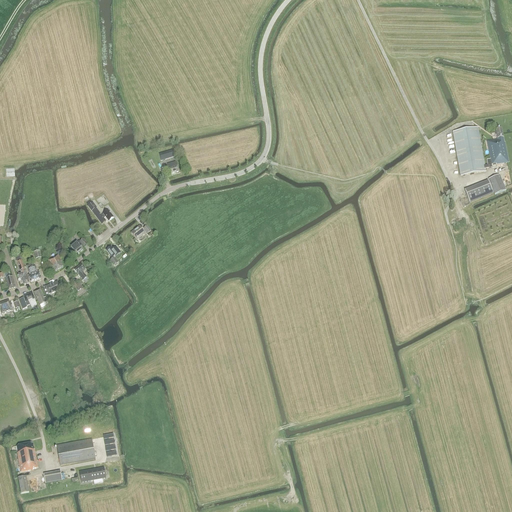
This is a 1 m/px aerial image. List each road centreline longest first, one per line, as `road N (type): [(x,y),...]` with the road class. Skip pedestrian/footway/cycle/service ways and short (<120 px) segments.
road 1 (tertiary): [(0,295),(64,271),(167,190),(230,176),(262,159),(268,124),(260,62),(288,0)]
road 2 (track): [(237,511),(293,499),(276,449),(281,442),(416,403),(407,351),(511,298)]
road 3 (track): [(281,442),(277,430),(414,391)]
